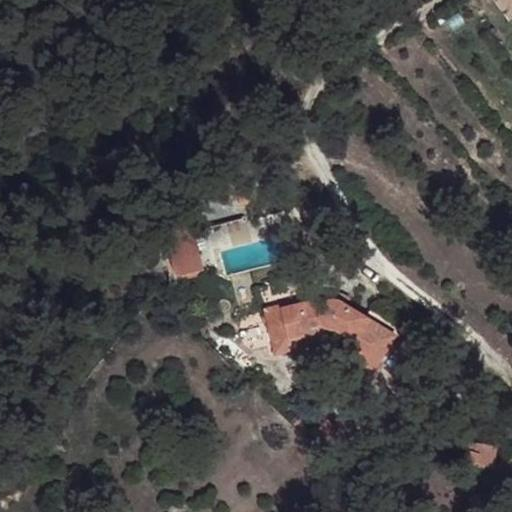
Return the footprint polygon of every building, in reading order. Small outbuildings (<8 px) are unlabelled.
[(511,0),(492,0),(509,21),(511,18),(511,0)] [(254,186),(243,189),(247,204),(263,200),(260,185),(266,184),(264,177),(253,181),(254,186)] [(169,233),(178,276),(204,271),(196,230),(208,228),(188,212),(169,233)] [(289,321),(274,323),(281,354),(299,349),(296,341),(333,331),(344,329),(357,337),(351,347),(381,364),(399,329),(349,301),(338,300),(326,302),(326,296),(286,306),(289,321)] [(286,306),(271,311),(274,323),(289,321),(286,306)] [(333,331),(296,341),(299,349),(337,341),(333,331)] [(326,426),(317,434),(340,457),(347,451),(336,440),(344,432),(336,423),(329,429),(326,426)] [(471,433),(467,451),(481,453),(478,465),(490,468),(496,438),(471,433)] [(467,451),(464,465),(477,467),(478,465),(481,453),(467,451)]
